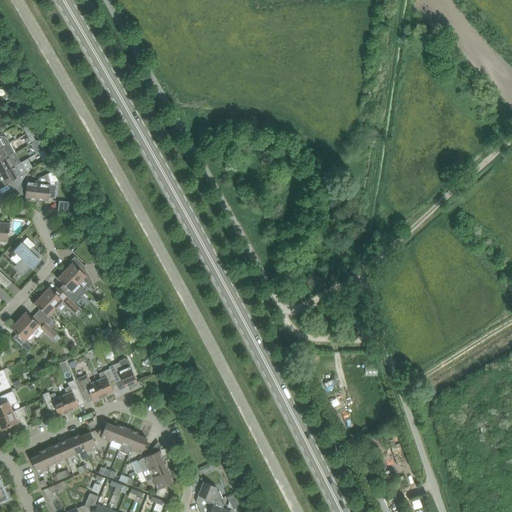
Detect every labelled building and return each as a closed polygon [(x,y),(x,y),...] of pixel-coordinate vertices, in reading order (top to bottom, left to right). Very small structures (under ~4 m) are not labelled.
[(23,127),(26,133),(31,131),(27,125),(23,127)] [(31,131),(26,133),(28,137),(25,139),(28,145),(30,143),(32,143),(36,140),(31,131)] [(0,148),(3,146),(9,143),(7,139),(6,138),(4,136),(2,136),(0,136),(0,135),(0,148)] [(32,143),(30,143),(36,154),(37,153),(42,150),(43,150),(38,139),(36,140),(32,143)] [(3,146),(0,148),(0,160),(9,156),(15,153),(9,143),(3,146)] [(37,153),(43,163),(49,160),(43,150),(42,150),(37,153)] [(9,156),(0,160),(0,173),(14,166),(9,156)] [(21,162),(14,166),(0,173),(0,177),(3,182),(5,181),(6,184),(7,184),(13,194),(21,182),(27,172),(21,162)] [(38,182),(36,199),(45,200),(45,198),(48,198),(54,198),(56,185),(50,184),(50,183),(48,174),(39,178),(39,182),(38,182)] [(21,182),(13,194),(25,195),(25,196),(28,196),(28,198),(36,199),(38,182),(27,180),(26,183),(21,182)] [(59,201),(58,210),(79,213),(74,203),(59,201)] [(0,222),(0,241),(7,242),(9,224),(0,222)] [(21,242),(14,250),(13,251),(22,259),(14,267),(23,275),(30,267),(32,269),(39,262),(37,260),(41,255),(33,248),(30,251),(21,242)] [(65,270),(64,271),(84,290),(85,289),(84,288),(90,282),(82,267),(80,270),(73,264),(64,268),(65,270)] [(113,279),(107,264),(96,270),(103,284),(113,279)] [(0,271),(0,282),(5,288),(11,282),(0,271)] [(66,287),(62,291),(71,300),(72,300),(73,301),(84,290),(64,271),(57,279),(66,287)] [(49,287),(41,295),(55,308),(61,313),(67,306),(75,312),(79,307),(71,300),(62,291),(58,296),(49,287)] [(41,295),(34,303),(47,316),(55,308),(41,295)] [(25,312),(18,320),(32,333),(39,325),(33,319),(25,312)] [(18,320),(10,328),(18,335),(24,341),(32,333),(18,320)] [(40,327),(44,330),(52,338),(57,333),(48,325),(45,322),(40,327)] [(115,339),(113,334),(102,338),(104,344),(115,339)] [(26,342),(22,347),(26,352),(31,347),(26,342)] [(93,350),(97,357),(103,354),(100,347),(93,350)] [(110,348),(102,351),(106,359),(113,356),(110,348)] [(52,356),(48,360),(53,364),(56,360),(52,356)] [(119,362),(109,367),(115,382),(121,379),(125,387),(137,382),(133,373),(130,366),(130,364),(128,360),(124,358),(120,360),(119,362)] [(101,379),(96,381),(103,397),(113,393),(109,383),(114,380),(115,382),(109,367),(108,367),(109,369),(98,374),(101,379)] [(0,391),(10,387),(5,376),(0,378),(0,391)] [(76,379),(78,383),(82,392),(87,389),(93,402),(103,397),(96,381),(91,383),(89,378),(84,380),(82,376),(76,379)] [(66,394),(62,396),(69,412),(79,408),(74,396),(79,393),(74,380),(67,383),(69,387),(64,389),(66,394)] [(0,403),(0,417),(12,412),(10,406),(17,402),(12,391),(0,396),(0,399),(2,403),(0,403)] [(48,392),(42,394),(48,409),(54,406),(59,417),(69,412),(62,396),(56,398),(54,393),(49,395),(48,392)] [(338,405),(335,399),(329,402),(332,407),(338,405)] [(12,412),(0,417),(0,428),(1,430),(11,425),(14,432),(27,426),(23,417),(27,415),(26,413),(24,407),(12,412)] [(43,411),(46,418),(51,415),(48,409),(43,411)] [(97,434),(101,435),(100,438),(110,442),(117,425),(117,424),(116,427),(106,423),(103,429),(99,428),(97,434)] [(117,425),(110,442),(111,442),(112,440),(121,444),(127,429),(117,425)] [(118,451),(119,451),(128,454),(130,450),(131,450),(138,433),(127,429),(121,444),(118,451)] [(90,432),(80,437),(87,451),(96,447),(94,441),(90,432)] [(138,433),(131,450),(141,454),(142,450),(146,452),(149,446),(145,444),(147,439),(137,435),(138,433)] [(79,434),(69,439),(76,454),(85,450),(86,452),(87,451),(80,437),(79,434)] [(69,439),(59,443),(66,458),(76,454),(69,439)] [(59,443),(49,448),(56,462),(66,458),(59,443)] [(39,452),(40,454),(47,469),(46,467),(56,462),(49,448),(39,452)] [(142,471),(148,468),(164,461),(159,450),(143,457),(143,458),(138,460),(142,471)] [(30,459),(37,473),(47,469),(40,454),(30,459)] [(164,461),(148,468),(153,479),(169,471),(164,461)] [(64,470),(56,474),(58,479),(67,476),(64,470)] [(169,471),(153,479),(157,489),(155,495),(166,499),(169,494),(165,486),(173,482),(169,471)] [(0,502),(3,501),(4,503),(10,500),(9,499),(7,493),(2,482),(0,482),(0,502)] [(196,501),(199,509),(220,499),(219,499),(222,498),(219,491),(216,489),(216,487),(212,486),(203,482),(198,495),(203,498),(196,501)] [(83,506),(76,509),(77,511),(93,511),(97,505),(95,504),(98,496),(89,493),(84,506),(83,506)] [(220,499),(199,509),(200,511),(230,511),(225,510),(220,499)]
